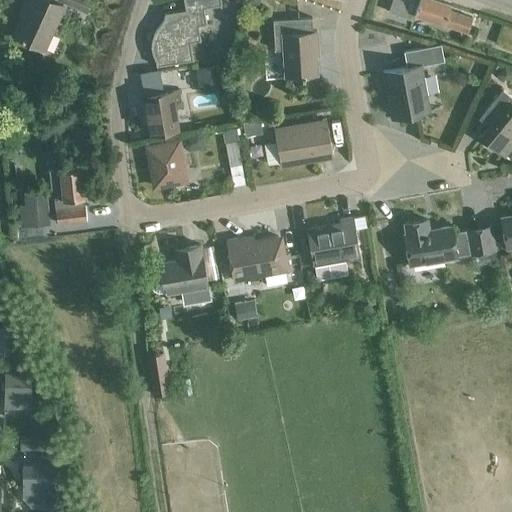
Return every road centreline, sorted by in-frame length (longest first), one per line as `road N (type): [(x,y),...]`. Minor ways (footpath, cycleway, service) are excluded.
road 1 (residential): [(131,217),(345,185),(362,161)]
road 2 (residential): [(131,217),(117,134),(119,81),(140,0)]
road 3 (residential): [(362,161),(345,30),(355,0)]
